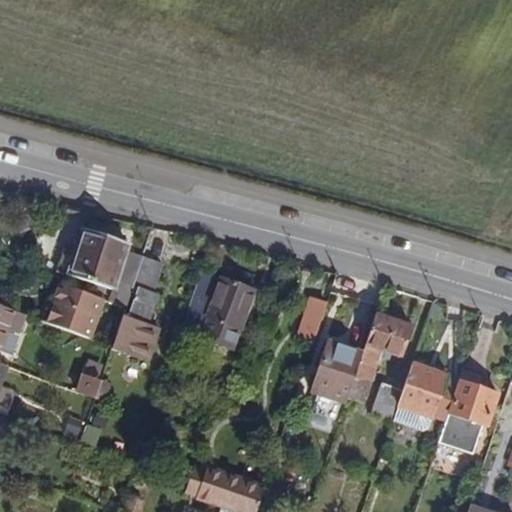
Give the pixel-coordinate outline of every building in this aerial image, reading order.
[(139,222),(142,213),(116,204),(113,213),(139,222)] [(156,227),(139,222),(113,213),(105,238),(95,235),(87,256),(140,273),(156,227)] [(285,274),(233,256),(220,292),(273,309),(285,274)] [(118,324),(132,285),(86,268),(72,307),(118,324)] [(176,310),(187,280),(161,271),(158,278),(164,281),(156,303),(151,301),(140,332),(140,334),(176,347),(188,314),(176,310)] [(345,315),(355,286),(340,281),(329,309),(345,315)] [(51,314),(56,301),(7,283),(0,302),(0,324),(30,335),(36,321),(42,323),(45,312),(51,314)] [(231,319),(265,331),(273,309),(220,292),(214,310),(232,316),(231,319)] [(404,296),(391,334),(375,380),(392,386),(407,338),(410,330),(420,334),(430,337),(440,308),(404,296)] [(341,326),(345,315),(329,309),(325,320),(341,326)] [(337,370),(374,383),(375,380),(391,334),(354,321),(337,370)] [(407,338),(418,341),(420,334),(410,330),(407,338)] [(0,381),(21,390),(36,351),(0,337),(0,381)] [(473,359),(437,347),(432,360),(422,389),(458,401),(473,359)] [(511,370),(507,369),(510,357),(490,350),(464,423),(484,430),(486,425),(501,430),(510,404),(511,404),(511,403),(511,370)] [(398,388),(420,396),(422,389),(432,360),(410,353),(398,388)] [(123,384),(129,367),(111,360),(105,377),(123,384)] [(83,372),(76,392),(104,402),(111,382),(83,372)] [(0,446),(2,447),(19,400),(0,392),(0,446)] [(80,442),(96,447),(102,429),(86,424),(80,442)] [(247,448),(246,451),(218,442),(210,466),(224,471),(223,474),(281,494),(292,464),(247,448)] [(0,480),(4,482),(11,464),(0,460),(0,480)] [(160,476),(152,498),(155,499),(161,483),(172,487),(174,481),(160,476)] [(155,499),(167,503),(172,487),(161,483),(155,499)] [(511,511),(511,493),(494,487),(485,511),(511,511)]
